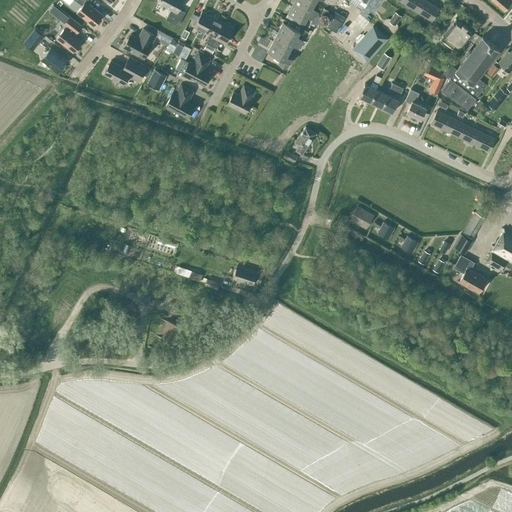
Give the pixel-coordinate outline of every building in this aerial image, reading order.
[(75,0),(80,3),(82,5),(76,12),(93,25),(102,14),(88,3),(90,0),(75,0)] [(177,25),(185,11),(178,8),(182,0),(157,0),(156,2),(170,9),(165,19),(177,25)] [(308,0),(294,0),(292,3),(315,16),(317,12),(311,8),(314,3),(308,0)] [(424,0),(405,0),(404,3),(417,12),(424,0)] [(425,0),(424,0),(417,12),(431,21),(439,8),(425,0)] [(511,0),(491,0),(504,11),(511,0)] [(315,16),(292,3),(287,13),(304,22),(307,16),(313,19),(315,16)] [(57,17),(61,12),(52,5),(48,10),(57,17)] [(325,17),(328,11),(323,8),(320,14),(325,17)] [(201,39),(204,32),(212,16),(201,11),(193,27),(201,31),(200,33),(197,31),(195,36),(201,39)] [(338,32),(347,17),(338,11),(328,25),(338,32)] [(388,21),(395,26),(402,16),(395,11),(388,21)] [(322,23),(326,26),(332,16),(328,13),(322,23)] [(206,42),(211,44),(223,22),(212,16),(204,32),(211,36),(210,38),(208,37),(206,42)] [(56,38),(73,51),(81,41),(73,35),(75,31),(76,32),(80,27),(69,17),(64,23),(67,25),(56,38)] [(455,43),(466,51),(478,35),(455,18),(440,38),(448,44),(449,42),(451,43),(451,44),(453,46),(455,43)] [(223,22),(211,44),(216,47),(219,43),(216,41),(218,39),(225,44),(234,28),(223,22)] [(283,22),(277,32),(300,44),(302,40),(296,37),(299,31),(283,22)] [(367,62),(387,38),(372,25),(352,49),(367,62)] [(23,42),(33,50),(44,36),(34,28),(23,42)] [(123,46),(144,57),(155,35),(142,28),(137,38),(130,34),(123,46)] [(185,39),(189,31),(184,29),(180,37),(185,39)] [(161,30),(157,38),(170,44),(174,36),(161,30)] [(298,48),(300,44),(277,32),(272,41),(289,50),(292,44),(298,48)] [(449,64),(443,73),(449,78),(440,89),(466,109),(476,97),(475,97),(486,84),(482,81),(481,82),(476,78),(499,49),(493,44),(488,40),(482,36),(481,37),(478,35),(466,51),(464,54),(464,56),(465,57),(456,69),(449,64)] [(289,50),(272,41),(267,51),(281,59),(278,64),(286,68),(289,63),(290,63),(292,59),(286,56),(289,50)] [(178,55),(183,46),(177,42),(172,52),(178,55)] [(206,43),(203,48),(212,53),(215,47),(206,43)] [(405,55),(408,50),(403,46),(400,51),(405,55)] [(41,58),(57,71),(66,60),(50,47),(41,58)] [(509,72),(511,67),(511,51),(511,53),(508,50),(497,62),(509,72)] [(391,57),(384,52),(376,64),(383,69),(391,57)] [(191,77),(204,84),(210,73),(202,68),(204,65),(206,66),(209,59),(197,53),(192,63),(188,61),(181,74),(190,79),(191,77)] [(103,73),(123,84),(128,75),(138,81),(145,68),(128,58),(123,67),(110,60),(103,73)] [(487,72),(492,76),(499,68),(494,63),(487,72)] [(147,83),(159,90),(167,75),(154,69),(147,83)] [(437,70),(433,78),(429,89),(437,93),(443,78),(441,72),(437,70)] [(358,95),(369,101),(376,88),(381,77),(376,75),(370,86),(364,83),(358,95)] [(398,85),(392,82),(389,90),(394,92),(398,85)] [(174,110),(187,117),(193,105),(185,101),(187,97),(189,98),(192,91),(180,85),(175,95),(171,93),(164,107),(173,111),(174,110)] [(254,91),(243,85),(239,94),(233,92),(227,104),(245,112),(251,100),(250,100),(254,91)] [(403,88),(398,85),(394,92),(399,95),(403,88)] [(487,103),(495,110),(508,94),(499,87),(487,103)] [(387,94),(376,88),(369,101),(381,106),(387,94)] [(410,88),(404,100),(410,103),(406,111),(420,118),(425,107),(414,101),(418,92),(410,88)] [(387,94),(381,106),(392,112),(398,99),(387,94)] [(479,112),(482,107),(476,103),(473,107),(479,112)] [(451,117),(436,110),(430,123),(445,130),(451,117)] [(465,124),(451,117),(445,130),(459,137),(465,124)] [(503,129),(506,122),(500,119),(496,125),(503,129)] [(480,131),(465,124),(459,137),(474,144),(480,131)] [(296,149),(301,153),(315,133),(305,126),(294,141),(299,144),(296,149)] [(495,138),(480,131),(474,144),(488,151),(495,138)] [(283,157),(294,162),(297,155),(286,150),(283,157)] [(372,215),(357,206),(350,218),(365,227),(372,215)] [(462,232),(471,238),(484,217),(475,212),(462,232)] [(393,227),(383,221),(377,232),(387,238),(393,227)] [(511,233),(504,229),(485,260),(502,270),(505,265),(511,268),(511,233)] [(452,246),(465,254),(473,241),(460,233),(452,246)] [(400,246),(411,252),(417,241),(407,235),(400,246)] [(443,241),(439,249),(444,252),(448,244),(443,241)] [(429,253),(424,250),(418,260),(423,263),(429,253)] [(458,281),(478,292),(486,278),(470,269),(474,262),(460,254),(453,267),(463,272),(458,281)] [(444,261),(438,258),(433,268),(438,271),(444,261)] [(259,282),(262,274),(256,272),(256,271),(236,265),(232,277),(252,284),(253,280),(259,282)] [(205,285),(216,288),(218,282),(219,282),(222,273),(210,269),(207,277),(205,285)] [(162,337),(179,343),(184,326),(168,321),(162,337)]
